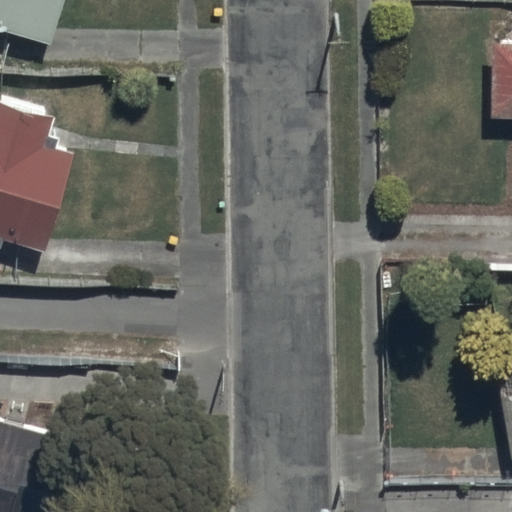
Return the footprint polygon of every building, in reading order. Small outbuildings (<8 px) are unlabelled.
[(0,0),(0,12),(48,26),(55,0),(0,0)] [(511,27),(488,27),(487,100),(511,99),(511,27)] [(0,223),(44,236),(72,136),(42,128),(50,99),(0,84),(0,223)] [(511,327),(490,331),(510,443),(511,442),(511,327)] [(62,511),(86,430),(0,405),(0,511),(2,511),(3,510),(10,511),(62,511)]
